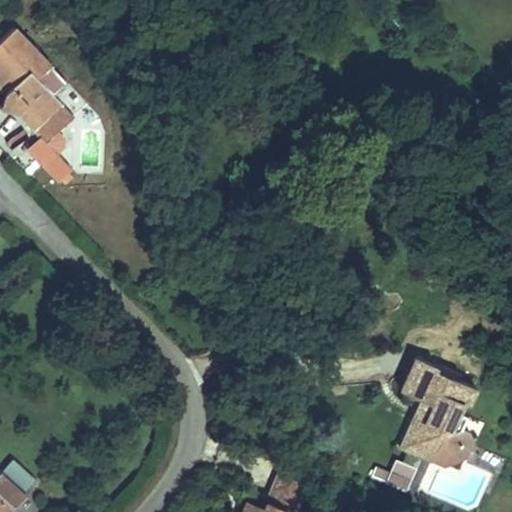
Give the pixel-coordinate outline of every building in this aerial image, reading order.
[(38,59),(0,19),(0,109),(11,112),(20,102),(28,109),(44,93),(25,75),(38,59)] [(20,102),(11,112),(30,132),(52,111),(57,106),(44,93),(28,109),(20,102)] [(52,111),(30,132),(46,147),(67,126),(52,111)] [(396,354),(377,393),(397,403),(375,447),(384,452),(408,444),(419,452),(450,442),(447,428),(438,425),(444,411),(434,407),(438,401),(445,404),(453,385),(415,367),(414,362),(396,354)] [(408,444),(384,452),(422,468),(445,459),(450,442),(419,452),(408,444)] [(0,511),(12,511),(23,503),(16,494),(26,485),(14,471),(3,480),(2,479),(0,480),(0,511)] [(278,511),(256,502),(252,511),(234,502),(229,511),(278,511)]
